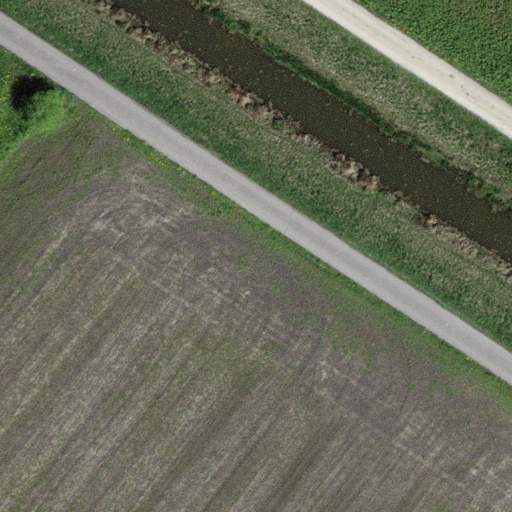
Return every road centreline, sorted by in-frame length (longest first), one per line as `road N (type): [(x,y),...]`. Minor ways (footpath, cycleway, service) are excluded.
road 1 (track): [(0,45),(511,381)]
road 2 (track): [(325,0),(511,116)]
